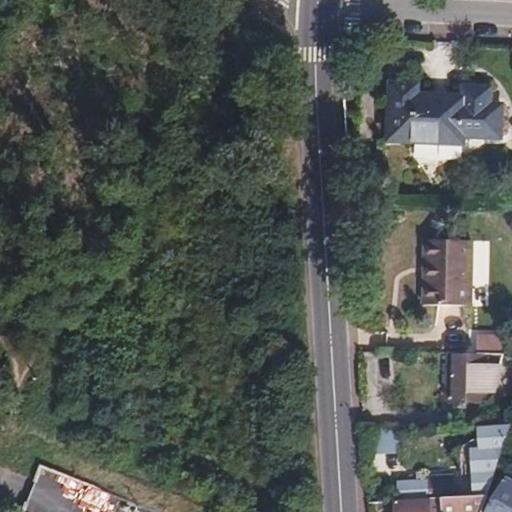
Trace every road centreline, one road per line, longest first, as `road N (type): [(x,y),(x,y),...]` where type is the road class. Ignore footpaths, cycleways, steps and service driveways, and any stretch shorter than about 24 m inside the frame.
road 1 (motorway): [(54,511),(276,0)]
road 2 (motorway): [(221,0),(10,511)]
road 3 (tertiary): [(342,511),(318,5)]
road 4 (residential): [(511,14),(318,5)]
